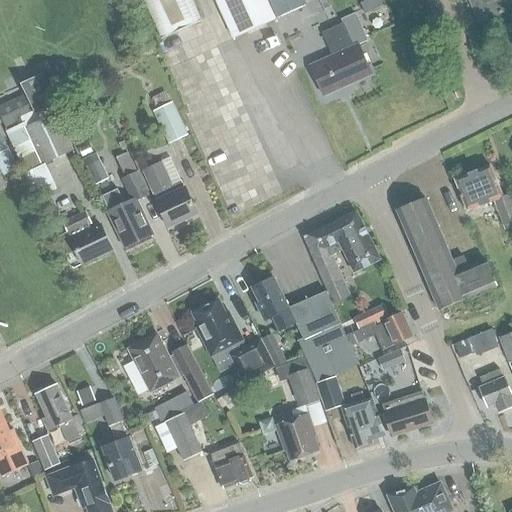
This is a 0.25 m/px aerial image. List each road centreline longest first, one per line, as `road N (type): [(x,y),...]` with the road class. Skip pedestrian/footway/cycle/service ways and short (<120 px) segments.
road 1 (unclassified): [(0,373),(364,179)]
road 2 (residential): [(364,179),(485,451)]
road 3 (tertiary): [(252,511),(407,462),(485,451)]
road 4 (unclassified): [(364,179),(511,104)]
